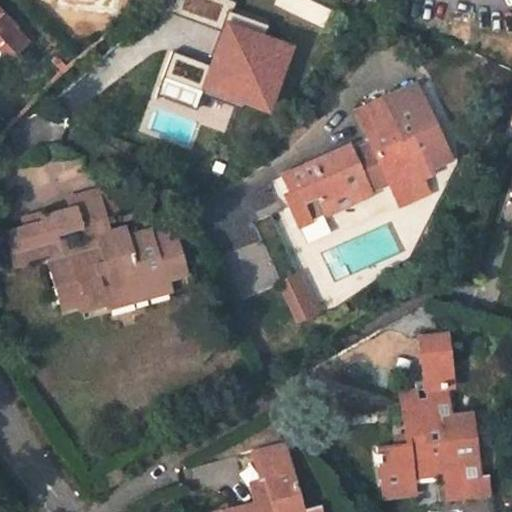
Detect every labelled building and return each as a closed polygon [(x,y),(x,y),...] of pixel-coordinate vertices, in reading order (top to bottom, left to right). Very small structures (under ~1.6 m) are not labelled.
[(214,0),(188,0),(184,11),(207,20),(214,3),(214,0)] [(207,20),(223,26),(229,9),(214,3),(207,20)] [(247,16),(229,9),(223,26),(202,86),(226,94),(231,79),(243,83),(242,88),(267,96),(280,64),(271,61),(278,40),(262,34),(259,42),(240,35),(247,16)] [(0,10),(0,40),(15,26),(0,10)] [(324,202),(350,190),(354,199),(371,191),(368,184),(387,176),(389,183),(398,202),(428,190),(420,174),(433,169),(422,147),(408,153),(383,99),(357,111),(372,145),(355,153),(350,144),(282,174),(291,189),(284,192),(299,223),(328,210),(324,202)] [(371,191),(389,183),(387,176),(368,184),(371,191)] [(22,224),(5,229),(14,262),(48,254),(60,251),(54,230),(93,221),(105,217),(98,188),(68,196),(70,207),(41,215),(42,220),(22,224)] [(328,210),(354,199),(350,190),(324,202),(328,210)] [(40,211),(20,216),(22,224),(42,220),(41,215),(40,211)] [(96,233),(109,230),(105,217),(93,221),(96,233)] [(62,259),(50,262),(59,295),(99,285),(103,300),(105,306),(171,288),(168,277),(186,272),(172,226),(151,232),(149,228),(128,234),(125,225),(109,230),(96,233),(100,249),(62,259)] [(48,254),(50,262),(62,259),(60,251),(48,254)] [(274,280),(290,321),(316,311),(299,270),(274,280)] [(59,295),(62,305),(80,299),(81,305),(103,300),(99,285),(59,295)] [(446,332),(419,335),(424,385),(424,389),(447,385),(453,384),(446,332)] [(424,385),(400,389),(402,405),(436,401),(438,414),(450,413),(447,385),(424,389),(424,385)] [(436,401),(402,405),(405,434),(406,442),(395,444),(378,446),(382,488),(413,485),(412,474),(443,471),(445,496),(487,491),(485,473),(464,476),(463,464),(478,461),(471,411),(450,413),(438,414),(436,401)] [(405,434),(393,435),(395,444),(406,442),(405,434)] [(254,500),(206,511),(319,511),(317,504),(301,508),(284,441),(252,449),(259,479),(264,478),(268,497),(254,500)] [(116,461),(101,469),(109,482),(124,474),(116,461)] [(259,479),(249,481),(254,500),(268,497),(264,478),(259,479)] [(383,496),(414,492),(413,485),(382,488),(383,496)] [(484,511),(485,500),(471,499),(470,511),(484,511)]
